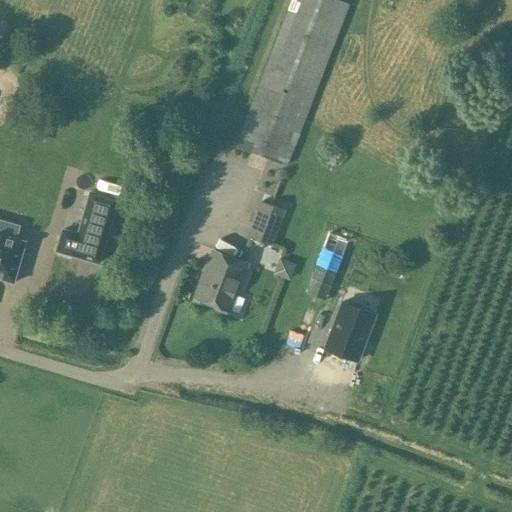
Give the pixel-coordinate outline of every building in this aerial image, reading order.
[(339,0),(290,0),(235,146),(266,158),(287,167),(350,4),(339,0)] [(100,265),(119,199),(89,191),(77,233),(62,228),(55,252),(100,265)] [(261,201),(248,236),(272,245),(284,210),(261,201)] [(306,292),(325,300),(348,240),(329,232),(306,292)] [(26,241),(0,233),(0,278),(14,283),(26,241)] [(194,298),(228,311),(246,263),(212,250),(194,298)] [(293,277),(295,263),(281,260),(279,275),(293,277)] [(345,299),(327,346),(359,358),(377,312),(345,299)]
